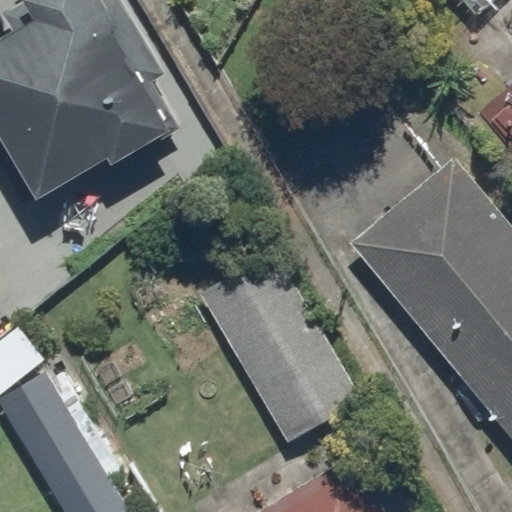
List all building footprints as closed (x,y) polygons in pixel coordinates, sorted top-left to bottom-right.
[(0,33),(0,145),(30,198),(121,146),(125,152),(184,119),(159,76),(174,67),(135,0),(19,0),(9,6),(18,23),(0,33)] [(511,0),(482,0),(511,26),(511,0)] [(228,147),(211,116),(166,140),(183,172),(228,147)] [(511,208),(462,148),(358,234),(511,418),(511,208)] [(206,285),(295,435),(370,392),(281,241),(206,285)] [(3,393),(74,511),(123,511),(136,504),(116,472),(126,466),(67,367),(58,373),(53,364),(3,393)] [(250,511),(399,511),(361,447),(250,511)]
